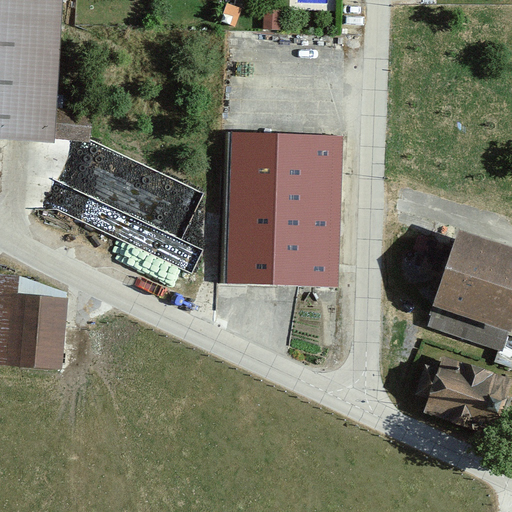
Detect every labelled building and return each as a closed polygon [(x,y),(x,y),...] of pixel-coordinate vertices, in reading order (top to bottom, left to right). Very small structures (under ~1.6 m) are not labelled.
[(91,141),(93,113),(49,109),(47,137),(91,141)] [(226,282),(336,285),(340,138),(229,135),(226,282)] [(437,242),(440,244),(444,245),(448,244),(451,242),(453,238),(453,235),(452,231),(450,228),(447,226),(443,226),(440,226),(437,229),(435,232),(434,235),(435,239),(437,242)] [(427,325),(503,350),(508,336),(511,323),(511,251),(458,233),(453,249),(430,241),(420,269),(444,276),(427,325)] [(0,363),(60,369),(66,293),(24,277),(0,275),(0,363)] [(511,337),(508,336),(503,350),(498,365),(510,369),(511,363),(511,337)] [(494,434),(511,380),(442,359),(438,370),(426,367),(417,395),(428,398),(424,412),(494,434)]
